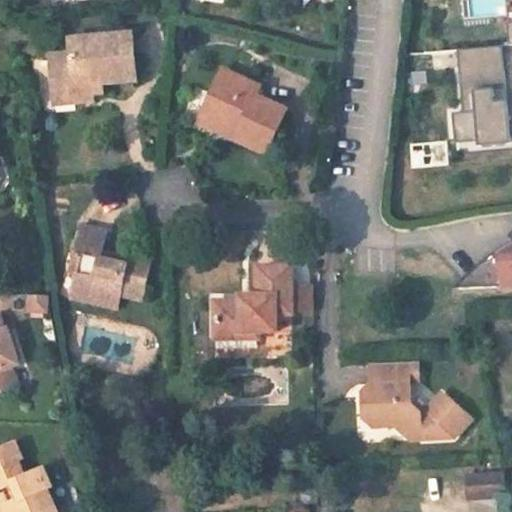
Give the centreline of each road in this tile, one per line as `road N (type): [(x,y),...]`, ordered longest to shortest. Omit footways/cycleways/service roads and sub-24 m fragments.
road 1 (residential): [(163,210),(361,204),(388,0)]
road 2 (unknown): [(357,205),(384,226),(415,230),(492,218)]
road 3 (unknown): [(357,205),(350,334)]
